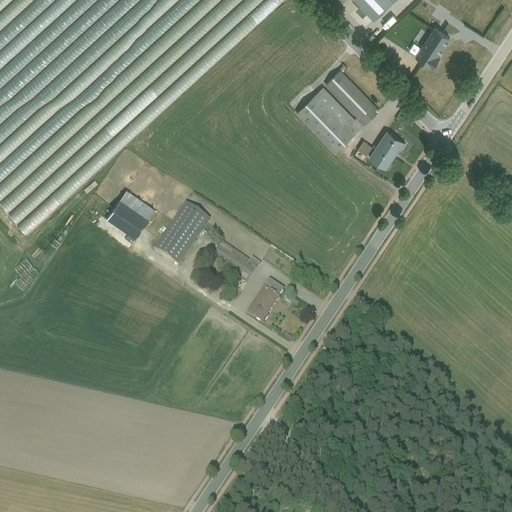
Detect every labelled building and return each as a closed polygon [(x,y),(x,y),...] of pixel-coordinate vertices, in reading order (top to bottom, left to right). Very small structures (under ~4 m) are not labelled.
[(358,0),(375,17),(392,0),(358,0)] [(437,72),(461,40),(449,31),(455,23),(447,17),(417,58),(437,72)] [(301,70),(310,81),(333,62),(324,51),(301,70)] [(381,108),(341,68),(298,111),(338,151),(381,108)] [(357,149),(387,168),(406,140),(389,128),(376,147),(364,139),(357,149)] [(165,214),(127,189),(107,219),(135,237),(145,221),(156,228),(165,214)] [(189,193),(153,249),(177,264),(214,208),(189,193)] [(220,214),(210,229),(260,261),(270,246),(220,214)] [(246,282),(257,265),(220,241),(209,258),(246,282)] [(283,287),(268,278),(245,313),(260,323),(283,287)]
